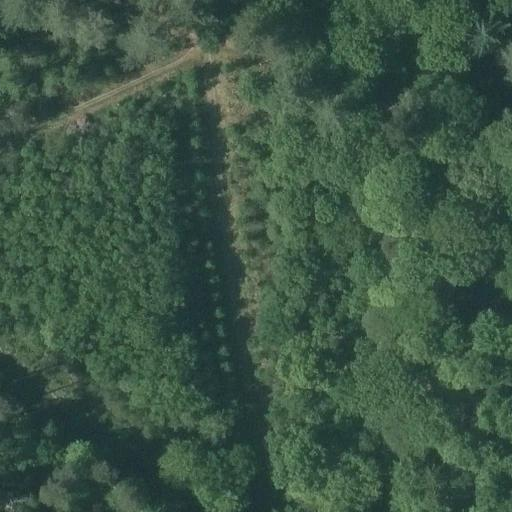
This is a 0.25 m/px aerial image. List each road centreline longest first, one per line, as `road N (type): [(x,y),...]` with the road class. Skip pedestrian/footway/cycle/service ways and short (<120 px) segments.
road 1 (track): [(464,511),(420,0)]
road 2 (track): [(260,511),(210,59)]
road 3 (track): [(0,334),(240,511)]
road 4 (track): [(208,40),(429,129)]
road 5 (track): [(210,59),(0,151)]
